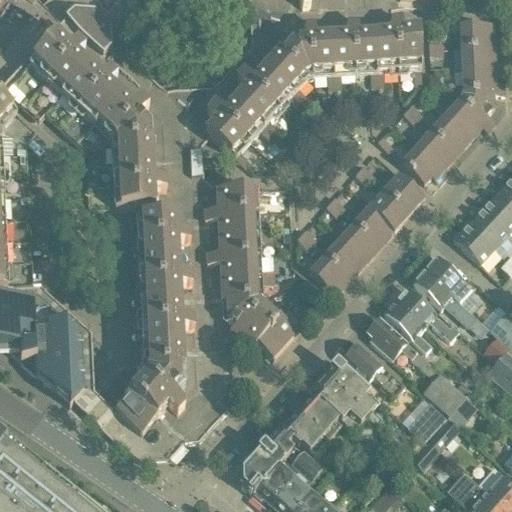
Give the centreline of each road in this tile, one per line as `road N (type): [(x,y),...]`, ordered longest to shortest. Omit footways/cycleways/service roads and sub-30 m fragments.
road 1 (residential): [(167,511),(511,130)]
road 2 (residential): [(160,511),(36,428)]
